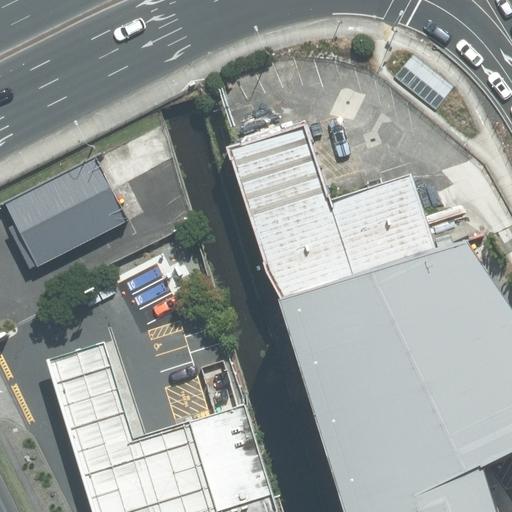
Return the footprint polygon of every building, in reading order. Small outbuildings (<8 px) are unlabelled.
[(453,87),(414,55),(397,75),(436,107),(453,87)] [(281,303),(432,248),(404,171),(327,200),(299,126),(225,153),(281,303)] [(117,161),(32,204),(63,266),(148,224),(117,161)] [(511,272),(505,255),(297,336),(366,511),(509,511),(501,492),(492,470),(482,443),(511,431),(511,272)] [(98,348),(45,364),(89,511),(210,511),(184,425),(127,442),(98,348)] [(245,408),(194,424),(220,511),(277,511),(252,428),(248,416),(245,408)]
